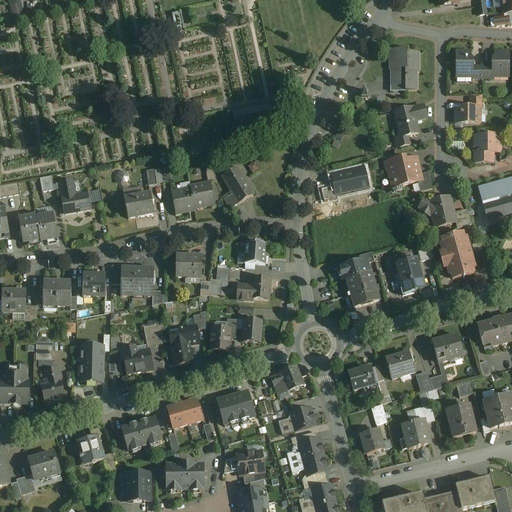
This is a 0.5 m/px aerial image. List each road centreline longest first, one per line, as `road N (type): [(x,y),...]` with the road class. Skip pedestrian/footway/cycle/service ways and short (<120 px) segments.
road 1 (tertiary): [(0,437),(292,352)]
road 2 (residential): [(296,223),(0,262)]
road 3 (residential): [(296,223),(319,110),(378,18)]
road 4 (residential): [(441,32),(440,154),(449,176),(511,167)]
road 5 (tertiary): [(341,336),(511,290)]
road 6 (residential): [(354,489),(511,449)]
road 7 (residential): [(325,368),(354,489)]
